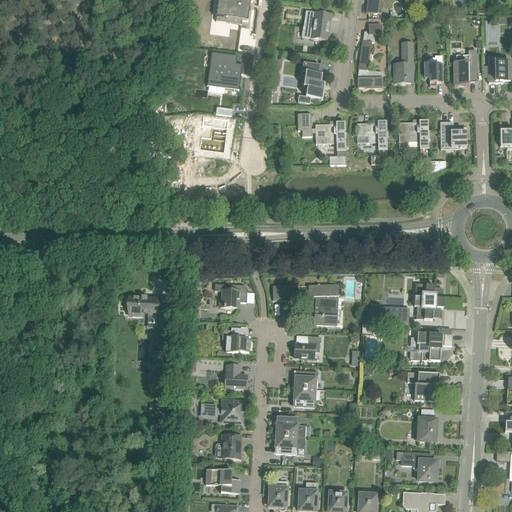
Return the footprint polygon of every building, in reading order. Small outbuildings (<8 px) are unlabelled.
[(215,18),(215,19),(216,19),(215,24),(241,27),(242,23),(248,23),(249,11),(250,11),(250,10),(251,2),(245,2),(244,0),(218,0),(217,10),(217,9),(216,10),(217,11),(217,14),(216,14),(216,15),(217,15),(216,18),(215,18)] [(369,0),(369,2),(368,2),(367,14),(380,14),(381,14),(382,4),(379,1),(379,0),(369,0)] [(481,5),(478,14),(484,16),(487,7),(481,5)] [(325,42),(328,42),(329,43),(333,16),(331,16),(306,12),(302,36),(302,39),(325,42)] [(368,33),(364,34),(363,42),(359,71),(359,74),(360,75),(359,80),(357,80),(358,89),(366,89),(366,90),(383,89),(382,74),(368,72),(369,66),(371,66),(372,57),(370,56),(372,44),(374,44),(375,37),(382,36),(381,26),(368,26),(368,33)] [(403,66),(394,66),(394,85),(413,85),(412,66),(413,66),(413,65),(412,65),(412,44),(402,45),(403,66)] [(455,88),(467,87),(468,87),(468,83),(469,82),(469,83),(477,83),(476,83),(476,53),(476,52),(468,52),(468,57),(456,57),(456,64),(454,64),(454,68),(455,88)] [(211,54),(207,87),(239,91),(241,77),(240,77),(240,74),(241,74),(242,66),(236,65),(237,57),(228,56),(228,57),(218,55),(218,54),(211,54)] [(430,88),(434,88),(436,88),(436,84),(443,84),(442,57),(435,57),(435,60),(432,60),(429,61),(428,64),(424,64),(424,70),(425,80),(429,80),(430,88)] [(498,58),(488,58),(488,67),(489,85),(497,85),(497,84),(496,84),(495,83),(510,83),(510,63),(499,63),(499,57),(498,57),(498,58)] [(310,105),(311,99),(322,101),(325,84),(321,84),(322,76),(319,75),(320,67),(305,65),(303,64),(302,73),(305,74),(303,88),(307,89),(306,98),(299,97),(298,104),(306,105),(310,105)] [(311,115),(298,115),(298,132),(302,132),(302,138),(312,138),(311,135),(316,135),(316,140),(326,139),(326,143),(337,143),(337,158),(329,158),(329,167),(346,167),(345,143),(347,134),(346,134),(345,134),(345,124),(336,124),(336,126),(315,126),(315,131),(313,131),(311,131),(311,115)] [(198,122),(194,150),(230,155),(233,127),(229,127),(230,120),(207,117),(206,124),(198,122)] [(419,124),(398,125),(399,150),(407,150),(409,141),(420,141),(420,156),(412,156),(413,165),(429,165),(428,141),(430,132),(428,132),(428,122),(419,122),(419,124)] [(368,125),(357,126),(357,139),(368,139),(368,142),(378,142),(378,144),(378,157),(371,157),(371,166),(387,166),(387,142),(388,133),(387,133),(386,123),(377,123),(377,125),(368,125)] [(453,124),(440,124),(440,137),(440,141),(450,141),(451,150),(467,149),(466,129),(459,129),(453,129),(453,124)] [(511,127),(507,128),(500,128),(500,149),(511,148),(511,127)] [(502,156),(494,156),(494,164),(502,164),(502,156)] [(215,286),(214,293),(222,293),(222,301),(220,300),(220,309),(239,310),(239,304),(247,304),(247,290),(245,287),(235,287),(232,286),(229,289),(226,286),(215,286)] [(415,298),(414,308),(417,308),(416,321),(432,321),(432,319),(440,319),(441,309),(443,309),(444,299),(441,299),(442,289),(434,289),(434,286),(426,286),(426,288),(418,288),(417,298),(415,298)] [(308,299),(315,299),(314,316),(314,326),(337,327),(337,317),(338,308),(338,304),(336,304),(337,298),(338,298),(338,287),(308,287),(308,299)] [(288,288),(273,288),(273,302),(288,302),(288,288)] [(127,305),(126,314),(129,314),(129,317),(142,317),(142,315),(148,315),(155,316),(154,330),(164,330),(165,306),(156,305),(156,300),(147,299),(147,298),(141,298),(142,297),(141,297),(141,299),(130,298),(129,305),(127,305)] [(375,319),(375,320),(396,321),(397,309),(375,308),(375,309),(375,319)] [(363,325),(362,333),(371,333),(372,325),(363,325)] [(226,354),(240,355),(240,353),(249,354),(249,350),(251,350),(251,344),(249,344),(250,340),(242,340),(242,339),(241,337),(242,330),(232,329),(232,332),(223,331),(223,340),(227,341),(226,354)] [(411,352),(410,362),(431,363),(435,363),(440,363),(440,351),(441,347),(442,347),(452,347),(452,336),(451,336),(435,335),(434,335),(434,337),(431,337),(431,335),(417,334),(417,339),(412,339),(411,347),(417,348),(417,352),(411,352)] [(320,339),(308,338),(308,346),(295,345),(294,359),(301,360),(301,361),(314,361),(315,354),(320,354),(320,339)] [(153,353),(153,370),(162,371),(163,354),(153,353)] [(239,377),(240,367),(227,367),(226,376),(225,376),(225,390),(246,391),(247,377),(239,377)] [(366,367),(361,374),(368,379),(373,371),(366,367)] [(291,390),(315,391),(316,381),(318,381),(318,373),(296,372),(295,385),(294,385),(293,386),(293,387),(292,388),(292,389),(292,390),(291,390)] [(408,374),(407,384),(417,385),(417,387),(417,393),(414,393),(414,402),(424,403),(425,404),(427,403),(435,403),(435,389),(437,389),(438,388),(439,386),(439,375),(418,374),(408,374)] [(293,395),(293,396),(294,396),(294,408),(316,409),(316,402),(314,402),(315,391),(291,390),(292,390),(292,391),(292,392),(292,393),(292,394),(293,395)] [(205,406),(205,418),(216,419),(216,416),(221,416),(222,416),(222,423),(229,424),(229,425),(235,425),(235,424),(243,425),(243,417),(244,417),(245,411),(243,411),(244,404),(237,403),(237,402),(230,402),(230,403),(223,403),(223,410),(221,410),(216,409),(216,406),(205,406)] [(414,436),(414,437),(414,438),(414,439),(415,440),(416,440),(416,441),(417,441),(418,441),(418,442),(435,443),(436,433),(436,429),(436,421),(435,421),(435,415),(434,415),(434,411),(421,410),(421,420),(419,420),(418,431),(418,432),(417,432),(416,433),(415,433),(415,434),(414,435),(414,436)] [(273,437),(272,437),(304,439),(304,431),(303,428),(300,427),(299,427),(299,426),(299,422),(299,421),(277,419),(277,428),(276,432),(275,432),(275,433),(274,434),(273,435),(273,437)] [(218,459),(240,460),(241,438),(222,437),(222,444),(219,444),(218,444),(217,445),(216,445),(216,446),(215,447),(215,448),(215,455),(215,456),(215,457),(215,458),(216,458),(216,459),(217,459),(218,459)] [(272,437),(273,438),(273,439),(273,440),(274,442),(275,443),(276,443),(276,447),(275,455),(297,457),(298,449),(303,448),(304,439),(272,437)] [(327,442),(327,452),(335,452),(336,442),(327,442)] [(511,453),(497,452),(496,462),(511,463),(511,472),(511,481),(511,480),(511,453)] [(419,473),(418,482),(428,483),(428,481),(436,482),(437,470),(435,469),(435,466),(437,466),(437,463),(432,462),(432,455),(397,453),(396,461),(401,461),(401,467),(413,467),(414,468),(414,469),(415,470),(415,471),(416,471),(417,472),(418,472),(419,473)] [(316,458),(316,468),(324,468),(324,458),(316,458)] [(221,495),(240,496),(240,481),(232,481),(232,472),(207,471),(206,487),(221,487),(221,495)] [(284,511),(285,511),(286,511),(286,510),(286,509),(288,483),(276,482),(276,486),(270,486),(268,509),(279,509),(279,510),(279,511),(280,511),(284,511)] [(299,490),(298,511),(316,511),(318,485),(307,484),(306,490),(299,490)] [(346,511),(347,494),(336,494),(336,492),(329,491),(328,511),(346,511)] [(376,511),(377,496),(368,495),(366,495),(366,493),(359,493),(358,511),(376,511)] [(417,511),(416,511),(435,511),(435,506),(445,506),(445,496),(433,495),(421,494),(421,495),(403,494),(402,507),(406,510),(417,511)]
